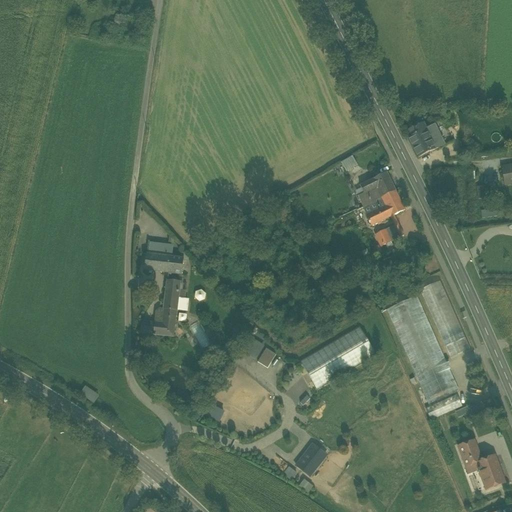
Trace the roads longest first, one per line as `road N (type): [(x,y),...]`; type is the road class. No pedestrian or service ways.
road 1 (unclassified): [(154,473),(172,427),(127,378),(126,252),(159,0)]
road 2 (secondary): [(511,392),(323,0)]
road 3 (tertiary): [(154,473),(0,370)]
